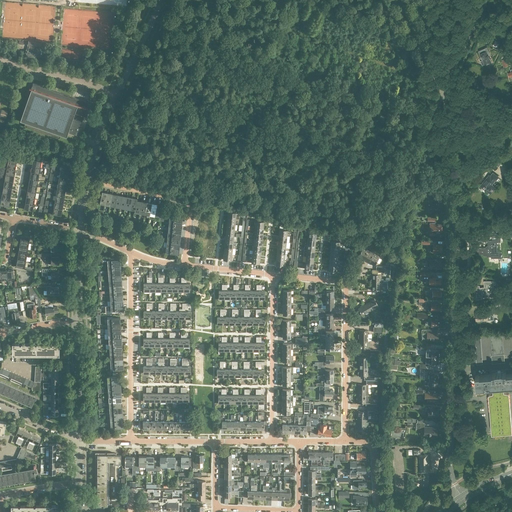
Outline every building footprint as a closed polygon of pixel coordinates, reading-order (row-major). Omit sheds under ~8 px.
[(497,40),(497,41),(494,46),(494,47),(500,50),(503,43),(497,40)] [(40,44),(29,41),(28,46),(29,46),(28,50),(26,50),(24,59),(35,61),(37,53),(33,52),(34,47),(38,48),(40,44)] [(482,65),(484,64),(485,64),(486,65),(488,64),(488,62),(491,61),(488,55),(490,54),(487,47),(478,51),(482,60),(480,61),(482,65)] [(89,103),(57,92),(33,83),(20,120),(26,122),(24,127),(59,139),(61,134),(66,136),(68,132),(77,135),(84,115),(86,116),(87,113),(89,109),(86,108),(89,103)] [(501,164),(496,160),(490,166),(495,170),(501,164)] [(490,194),(495,188),(491,185),(492,183),(493,184),(495,181),(498,177),(493,173),(490,176),(489,176),(480,186),(486,191),(487,191),(490,194)] [(441,194),(433,194),(433,201),(434,203),(430,203),(430,212),(437,212),(437,211),(442,211),(442,204),(441,194)] [(0,205),(9,207),(10,201),(1,199),(0,198),(0,205)] [(431,231),(429,231),(429,236),(435,236),(435,232),(441,232),(442,224),(435,224),(435,223),(431,223),(431,231)] [(501,258),(501,252),(497,252),(497,246),(498,245),(498,244),(498,243),(497,243),(497,242),(501,242),(501,238),(492,238),(492,241),(488,241),(488,246),(489,246),(489,248),(479,248),(479,254),(483,254),(483,256),(486,256),(486,257),(491,257),(491,258),(501,258)] [(50,250),(57,250),(57,246),(58,246),(58,243),(57,243),(57,242),(51,242),(51,239),(40,239),(40,246),(47,246),(47,250),(50,250)] [(442,249),(441,249),(441,245),(436,245),(436,244),(433,244),(433,245),(430,244),(430,252),(432,252),(433,252),(433,253),(437,253),(437,252),(441,252),(441,251),(442,251),(442,249)] [(358,256),(365,260),(369,253),(370,251),(367,250),(366,251),(362,249),(358,256)] [(370,251),(369,253),(365,260),(374,266),(379,257),(370,251)] [(48,261),(48,264),(59,264),(59,257),(51,257),(51,253),(45,253),(45,261),(48,261)] [(440,261),(437,261),(437,260),(432,260),(430,260),(427,260),(427,267),(432,267),(436,267),(436,268),(440,268),(440,267),(440,261)] [(371,279),(370,280),(370,282),(371,282),(380,282),(383,282),(383,279),(381,279),(381,277),(380,277),(380,274),(372,274),(372,278),(371,278),(371,279)] [(476,292),(477,297),(482,296),(482,297),(491,297),(491,298),(496,297),(496,290),(495,290),(494,287),(492,287),(492,285),(496,285),(495,281),(484,281),(484,282),(485,288),(482,288),(479,288),(479,286),(475,286),(475,292),(476,292)] [(383,282),(380,282),(371,282),(371,290),(380,290),(380,286),(384,286),(384,288),(387,288),(387,283),(383,283),(383,282)] [(37,299),(37,300),(40,300),(40,299),(32,285),(29,286),(30,300),(34,299),(37,299)] [(47,294),(50,294),(59,294),(59,287),(52,287),(52,286),(47,286),(47,294)] [(364,305),(369,312),(378,306),(374,299),(364,305)] [(20,310),(24,309),(23,301),(17,302),(18,308),(9,309),(9,313),(11,313),(12,320),(19,319),(18,312),(20,312),(20,310)] [(30,317),(36,316),(36,312),(35,306),(34,306),(34,303),(27,304),(28,307),(27,309),(28,310),(29,310),(30,317)] [(358,309),(362,316),(369,312),(364,305),(358,309)] [(53,308),(45,309),(45,306),(43,307),(43,310),(45,310),(46,315),(54,314),(54,313),(58,313),(57,306),(53,307),(53,308)] [(487,312),(475,313),(476,321),(494,320),(493,308),(486,309),(487,312)] [(431,318),(431,319),(429,319),(429,325),(431,325),(431,326),(435,326),(435,329),(439,329),(439,326),(439,325),(440,325),(440,322),(439,322),(440,319),(435,319),(435,318),(431,318)] [(333,326),(333,320),(322,320),(322,326),(314,326),(314,329),(318,329),(324,329),(325,326),(326,326),(333,326)] [(381,332),(381,324),(378,324),(378,323),(376,323),(376,324),(374,324),(374,327),(373,327),(373,333),(381,332)] [(358,335),(358,338),(359,338),(359,341),(367,341),(367,330),(359,330),(359,335),(358,335)] [(421,333),(427,333),(426,340),(438,341),(438,334),(431,333),(431,331),(421,330),(421,333)] [(12,355),(28,355),(28,344),(12,344),(12,355)] [(28,355),(43,355),(43,344),(28,344),(28,355)] [(59,344),(43,344),(43,355),(59,355),(59,344)] [(498,354),(492,355),(492,364),(504,363),(504,354),(498,354)] [(368,357),(359,357),(359,368),(368,368),(368,357)] [(367,376),(368,368),(359,368),(359,376),(367,376)] [(493,392),(488,393),(492,434),(511,432),(509,392),(504,391),(503,385),(511,384),(511,372),(506,373),(506,372),(492,373),(492,375),(479,376),(479,375),(475,375),(476,387),(492,386),(493,392)] [(0,393),(31,407),(35,398),(0,382),(0,393)] [(32,391),(40,391),(40,382),(34,382),(32,388),(32,391)] [(366,384),(357,384),(357,396),(366,396),(368,396),(368,395),(368,385),(366,385),(366,384)] [(324,396),(332,396),(332,395),(333,395),(333,393),(332,392),(333,390),(329,390),(329,387),(325,387),(325,390),(323,390),(322,394),(324,394),(324,396)] [(429,400),(437,400),(437,399),(438,399),(438,397),(437,396),(437,393),(424,393),(424,401),(429,401),(429,400)] [(357,396),(357,403),(366,404),(368,404),(368,396),(366,396),(357,396)] [(328,413),(332,413),(332,407),(325,406),(325,407),(318,407),(318,414),(321,414),(323,416),(325,413),(328,413)] [(435,416),(436,416),(437,415),(437,414),(437,413),(437,411),(433,410),(433,408),(425,408),(425,411),(427,411),(427,415),(434,415),(435,416)] [(368,416),(368,412),(366,412),(357,411),(357,420),(366,420),(366,419),(368,419),(368,416)] [(318,420),(310,418),(310,426),(317,427),(316,428),(318,428),(317,434),(322,435),(322,436),(327,437),(327,436),(330,437),(331,434),(332,433),(332,432),(331,431),(331,430),(326,429),(326,426),(326,425),(323,424),(323,425),(320,425),(317,425),(318,420)] [(366,431),(366,420),(357,420),(357,431),(366,431)] [(423,424),(416,423),(416,427),(418,427),(418,429),(424,429),(424,435),(431,435),(431,439),(436,439),(436,435),(436,428),(422,427),(423,424)] [(24,431),(19,428),(16,435),(19,436),(18,438),(20,439),(21,437),(24,431)] [(23,440),(24,438),(27,439),(30,433),(24,431),(21,437),(20,439),(23,440)] [(29,443),(31,444),(32,442),(35,435),(30,433),(27,439),(30,441),(29,443)] [(38,444),(41,438),(35,435),(32,442),(31,444),(34,445),(35,443),(38,444)] [(417,472),(417,474),(419,474),(419,472),(429,472),(429,455),(420,455),(419,449),(413,450),(413,455),(416,455),(417,472)] [(24,456),(34,461),(37,455),(27,451),(25,454),(24,456)] [(112,506),(112,500),(112,484),(115,484),(115,463),(121,463),(121,455),(97,455),(97,506),(112,506)] [(193,462),(193,469),(200,469),(200,462),(204,462),(203,455),(196,455),(196,462),(193,462)] [(136,475),(136,471),(139,471),(139,467),(146,467),(146,457),(139,456),(138,463),(136,462),(136,475)] [(133,462),(133,457),(125,457),(125,467),(129,467),(129,468),(132,468),(132,475),(136,475),(136,462),(133,462)] [(154,467),(153,471),(157,471),(157,463),(154,463),(154,457),(146,457),(146,467),(154,467)] [(160,471),(160,467),(167,467),(167,457),(160,457),(160,463),(157,463),(157,471),(160,471)] [(175,467),(175,471),(178,471),(178,463),(175,463),(175,457),(167,457),(167,467),(175,467)] [(181,471),(181,467),(189,467),(189,457),(181,457),(181,463),(178,463),(178,471),(181,471)] [(366,466),(361,466),(361,465),(357,465),(357,462),(350,462),(350,470),(366,470),(366,466)] [(34,470),(0,476),(0,486),(36,480),(34,473),(37,473),(37,469),(33,469),(34,470)] [(366,481),(362,481),(362,480),(353,480),(353,489),(359,489),(359,487),(366,487),(366,481)] [(349,491),(338,492),(338,500),(343,500),(343,498),(349,498),(349,491)] [(363,504),(367,503),(367,498),(364,498),(364,497),(356,497),(356,496),(353,496),(353,500),(356,500),(356,505),(363,504)] [(153,511),(153,503),(147,503),(147,501),(144,501),(144,508),(147,508),(147,511),(153,511)] [(159,511),(159,508),(163,508),(163,501),(159,501),(159,503),(153,503),(153,511),(159,511)] [(166,501),(163,501),(163,508),(166,508),(166,511),(172,511),(172,503),(166,503),(166,501)] [(178,503),(172,503),(172,511),(178,511),(178,508),(182,508),(182,501),(178,501),(178,503)]
